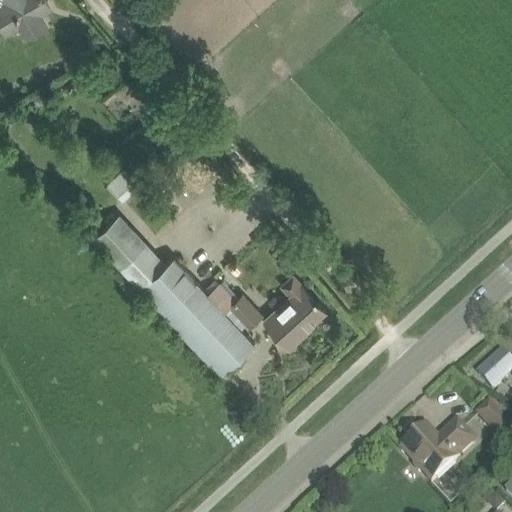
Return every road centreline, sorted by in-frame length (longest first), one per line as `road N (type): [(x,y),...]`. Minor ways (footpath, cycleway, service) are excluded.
road 1 (track): [(413,361),(116,23)]
road 2 (secondary): [(249,511),(511,271)]
